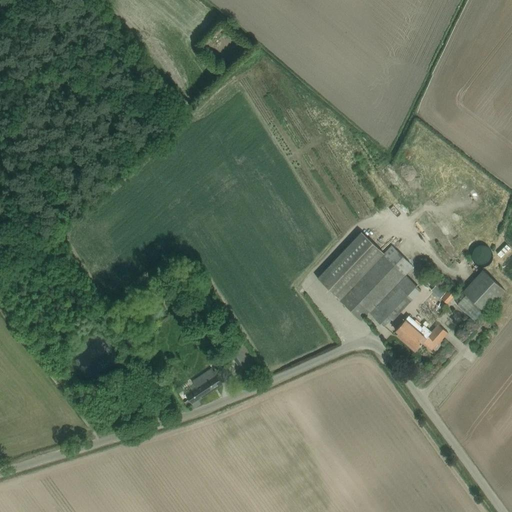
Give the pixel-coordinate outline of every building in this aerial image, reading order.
[(196,74),(191,82),(197,86),(202,77),(196,74)] [(417,213),(427,205),(396,165),(386,173),(417,213)] [(384,254),(361,232),(316,278),(360,320),(368,312),(383,327),(391,318),(392,320),(420,291),(405,276),(412,268),(390,247),(384,254)] [(511,244),(502,237),(493,250),(505,259),(511,249),(511,244)] [(481,269),(462,292),(485,312),(504,289),(481,269)] [(448,292),(440,300),(445,305),(453,297),(448,292)] [(395,330),(398,333),(400,335),(398,337),(407,344),(414,336),(412,334),(416,330),(417,331),(421,327),(408,316),(395,330)] [(423,325),(421,327),(417,331),(416,330),(412,334),(414,336),(407,344),(413,350),(415,348),(416,349),(423,341),(432,348),(436,344),(447,332),(438,324),(431,332),(423,325)] [(251,365),(237,344),(228,351),(241,371),(251,365)] [(221,384),(210,368),(194,379),(196,382),(193,384),(195,388),(185,395),(193,407),(199,403),(197,400),(221,384)]
